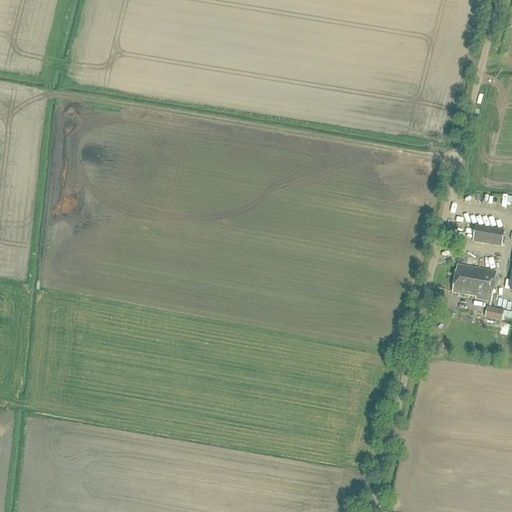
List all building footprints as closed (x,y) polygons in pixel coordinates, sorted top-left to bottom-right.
[(458,198),(456,207),(466,208),(467,199),(458,198)] [(476,227),(473,243),(501,248),(504,232),(476,227)] [(486,264),(497,265),(498,258),(486,257),(486,264)] [(458,266),(453,294),(476,298),(476,300),(492,303),(497,273),(458,266)] [(488,308),(486,318),(501,322),(503,312),(488,308)]
